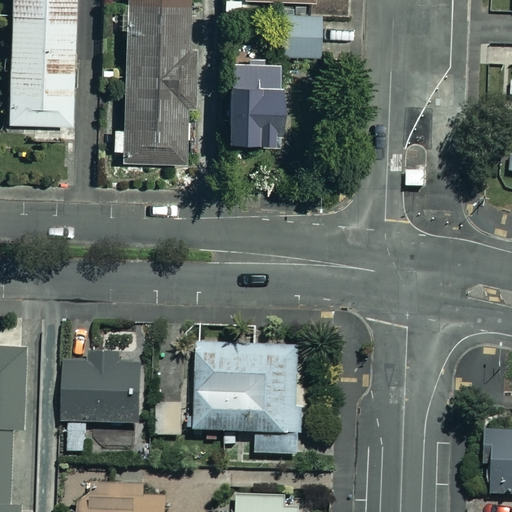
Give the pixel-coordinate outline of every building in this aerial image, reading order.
[(69,125),(71,0),(7,0),(5,124),(69,125)] [(118,154),(117,163),(179,165),(181,111),(187,111),(189,51),(183,51),(184,0),(124,0),(121,101),(109,101),(107,154),(118,154)] [(324,16),(349,16),(349,0),(239,0),(240,1),(308,3),(308,15),(324,16)] [(308,15),(276,15),(275,57),(323,58),(324,16),(308,15)] [(279,70),(227,68),(224,144),(275,147),(279,70)] [(424,185),(424,172),(405,172),(405,184),(424,185)] [(295,346),(191,346),(191,432),(253,432),(253,454),(295,454),(295,346)] [(0,511),(13,511),(14,506),(4,506),(5,432),(17,432),(17,350),(0,349),(0,511)] [(59,356),(59,451),(85,451),(85,423),(134,423),(133,356),(59,356)] [(179,403),(160,405),(162,436),(181,435),(179,403)] [(511,432),(483,432),(482,494),(511,494),(511,432)] [(197,511),(198,493),(71,492),(70,511),(197,511)] [(303,511),(304,498),(233,495),(231,511),(303,511)]
